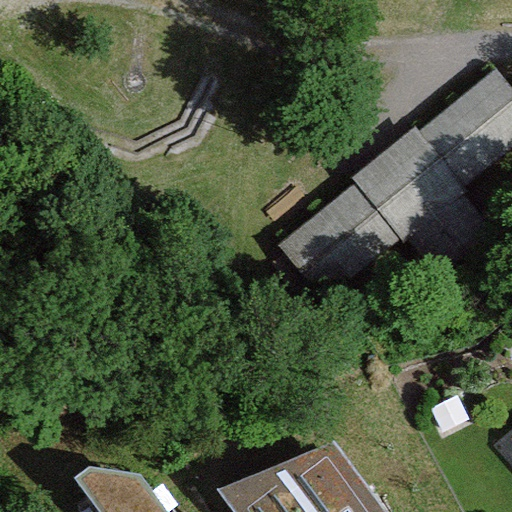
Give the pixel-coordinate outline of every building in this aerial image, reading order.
[(511,87),(501,74),(424,136),(468,190),(511,154),(511,87)] [(360,188),(283,250),(327,304),(404,242),(360,188)] [(468,190),(404,242),(438,285),(502,233),(468,190)] [(393,511),(331,424),(229,497),(239,511),(393,511)] [(90,482),(78,491),(93,511),(161,511),(141,486),(90,482)]
